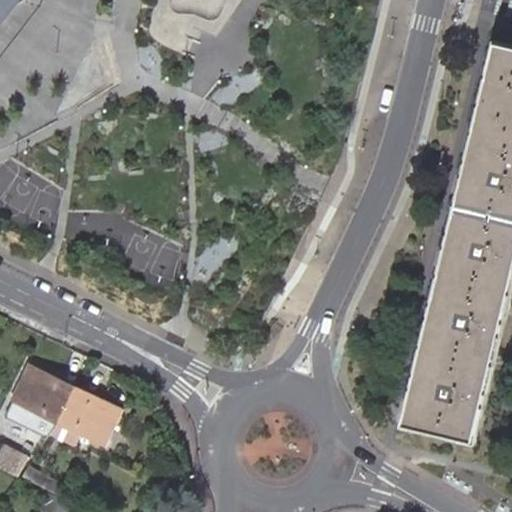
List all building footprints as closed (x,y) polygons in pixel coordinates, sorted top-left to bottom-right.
[(24,0),(0,0),(0,38),(21,2),(24,0)] [(511,303),(511,40),(504,39),(408,425),(477,443),(511,303)] [(51,434),(60,421),(78,385),(33,363),(15,399),(9,413),(51,434)] [(78,385),(60,421),(51,434),(77,447),(84,433),(106,444),(123,409),(78,385)] [(24,462),(11,455),(5,466),(19,472),(24,462)] [(31,467),(27,476),(62,493),(67,483),(31,467)] [(45,511),(92,511),(54,493),(45,511)]
